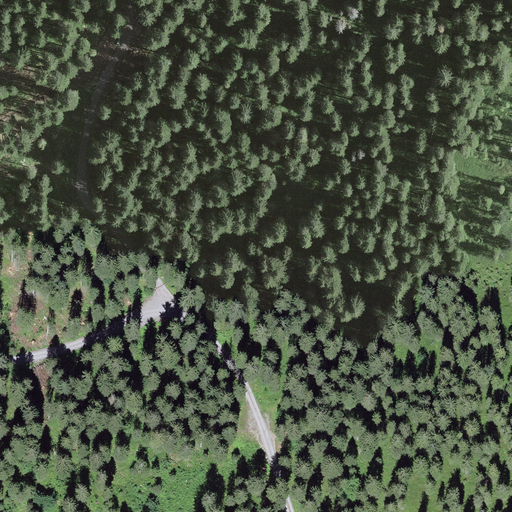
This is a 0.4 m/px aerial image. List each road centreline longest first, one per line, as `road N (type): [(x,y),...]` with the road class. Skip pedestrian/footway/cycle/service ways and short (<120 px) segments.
road 1 (track): [(291,511),(247,390),(190,316),(143,313),(95,337),(0,360)]
road 2 (track): [(177,312),(98,213),(82,169),(85,131),(127,28),(128,0)]
